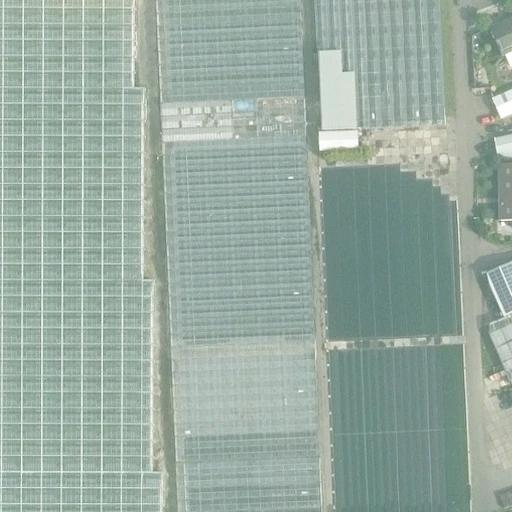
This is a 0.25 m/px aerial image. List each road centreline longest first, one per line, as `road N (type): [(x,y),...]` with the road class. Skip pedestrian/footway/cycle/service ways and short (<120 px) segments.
road 1 (unclassified): [(461,0),(483,509)]
road 2 (unknown): [(128,0),(129,131)]
